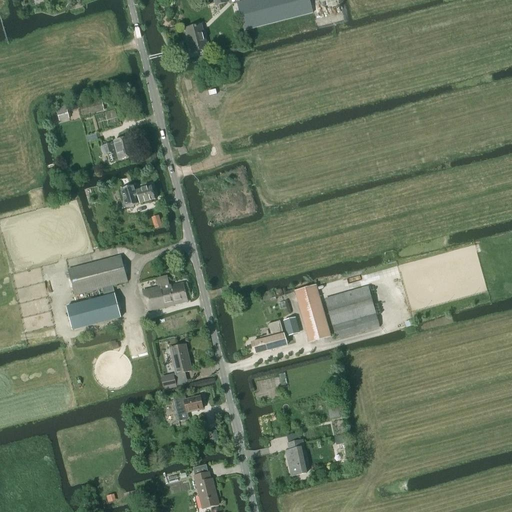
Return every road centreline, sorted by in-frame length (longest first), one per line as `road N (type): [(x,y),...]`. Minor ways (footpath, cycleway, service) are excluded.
road 1 (tertiary): [(254,511),(129,0)]
road 2 (track): [(0,70),(140,43)]
